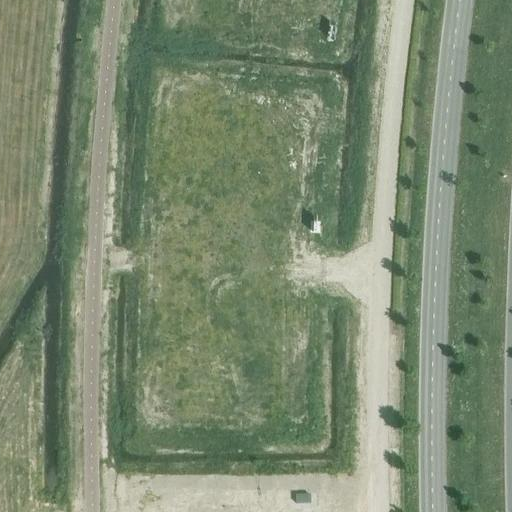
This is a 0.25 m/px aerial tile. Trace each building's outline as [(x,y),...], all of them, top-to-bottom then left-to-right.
[(186,0),(185,14),(288,28),(291,0),(186,0)] [(207,98),(201,184),(305,190),(310,104),(207,98)] [(278,214),(277,224),(286,224),(287,214),(278,214)] [(277,224),(277,234),(286,234),(286,224),(277,224)] [(276,242),(276,244),(285,244),(286,234),(277,234),(276,242)] [(276,244),(275,253),(284,254),(285,244),(276,244)] [(162,335),(157,420),(241,426),(246,341),(162,335)]
